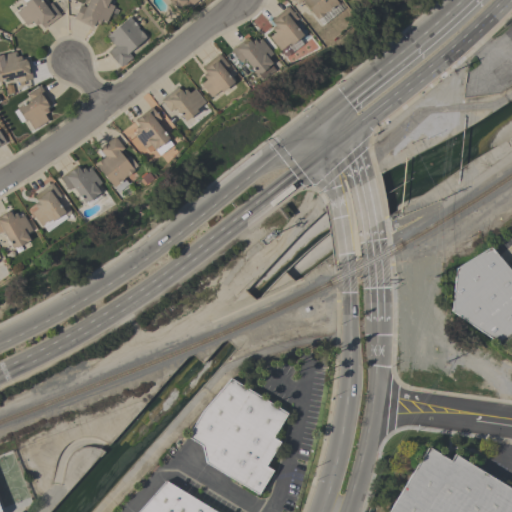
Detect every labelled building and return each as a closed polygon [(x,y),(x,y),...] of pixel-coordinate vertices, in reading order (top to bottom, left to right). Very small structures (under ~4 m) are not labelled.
[(22,0),(40,0),(45,6),(50,2),(60,15),(43,28),(39,23),(35,26),(31,21),(25,26),(15,12),(25,5),(23,3),(24,2),(22,0)] [(108,0),(107,3),(113,6),(113,7),(118,10),(116,14),(110,12),(105,23),(100,21),(99,24),(95,22),(93,26),(92,26),(92,27),(73,18),(80,5),(85,7),(88,0),(108,0)] [(196,0),(186,10),(181,5),(177,9),(173,5),(172,5),(167,0),(196,0)] [(341,9),(321,24),(316,18),(316,19),(302,1),(297,5),(293,0),(334,0),(338,4),(337,4),(341,9)] [(298,38),(302,44),(285,57),(280,50),(279,50),(269,37),(274,33),(271,28),(275,25),(270,19),(287,6),(297,18),(292,22),(302,35),(298,38)] [(138,27),(137,28),(139,31),(140,30),(146,37),(128,53),(131,57),(120,67),(107,52),(114,46),(106,36),(129,17),(138,27)] [(272,54),(267,58),(271,63),(270,64),(274,70),(261,80),(244,59),(239,62),(230,50),(246,37),(250,41),(254,39),(256,42),(260,38),(272,54)] [(0,54),(15,51),(16,56),(19,55),(20,60),(27,58),(32,79),(17,82),(18,86),(15,86),(13,81),(16,81),(15,77),(0,80),(0,54)] [(200,84),(205,79),(202,75),(206,72),(201,66),(218,53),(228,65),(223,69),(233,82),(221,92),(220,90),(210,97),(200,84)] [(20,123),(13,112),(17,109),(16,108),(29,99),(26,94),(39,85),(51,104),(46,107),(48,111),(43,115),(47,121),(33,130),(27,120),(24,121),(24,120),(20,123)] [(204,102),(195,109),(197,111),(184,121),(174,108),(169,112),(160,100),(177,86),(179,90),(180,89),(181,91),(183,89),(184,90),(185,89),(188,93),(194,89),(204,102)] [(172,145),(159,155),(154,149),(153,150),(149,144),(144,149),(133,135),(138,132),(134,127),(138,124),(134,120),(151,107),(160,119),(156,122),(168,138),(167,139),(172,145)] [(123,148),(119,152),(125,159),(129,156),(137,165),(132,169),(133,170),(132,170),(133,171),(127,176),(126,175),(123,178),(127,184),(117,192),(94,164),(101,158),(101,159),(102,158),(97,151),(99,149),(98,149),(108,140),(109,141),(114,136),(123,148)] [(72,187),(68,190),(59,177),(75,166),(76,167),(77,166),(79,170),(83,167),(85,170),(89,167),(101,183),(95,187),(99,192),(94,195),(95,196),(86,202),(86,201),(83,203),(72,187)] [(50,183),(59,196),(55,199),(64,212),(63,213),(66,218),(46,232),(41,226),(40,226),(31,213),(36,209),(33,204),(37,201),(33,195),(50,183)] [(2,231),(0,232),(0,214),(7,211),(8,212),(9,212),(11,215),(15,213),(18,218),(22,215),(31,230),(25,234),(29,240),(15,248),(14,247),(11,248),(2,231)] [(489,247),(511,273),(511,333),(500,344),(450,311),(455,268),(489,247)] [(186,437),(201,411),(229,378),(286,413),(272,437),(279,442),(264,466),(272,470),(258,494),(205,462),(201,445),(186,437)] [(511,511),(387,511),(426,447),(449,460),(452,454),(511,490),(511,511)] [(136,511),(164,481),(215,511),(136,511)]
